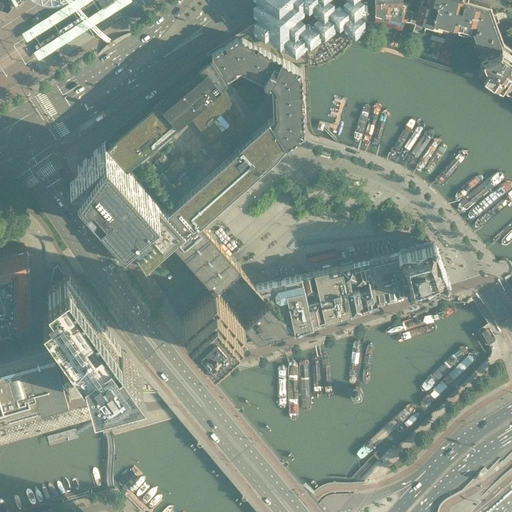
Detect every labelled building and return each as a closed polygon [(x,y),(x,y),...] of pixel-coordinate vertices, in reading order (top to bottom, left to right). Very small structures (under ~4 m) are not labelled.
[(89,29),(94,37),(144,4),(140,0),(133,0),(132,1),(119,9),(89,29)] [(252,0),(252,3),(252,9),(252,10),(253,13),(253,18),(253,25),(253,30),(263,36),(284,47),(295,52),(305,46),(309,43),(319,37),(324,34),(334,27),(338,25),(343,27),(354,33),(364,26),(364,14),(363,9),(363,0),(252,0)] [(511,0),(374,0),(374,11),(375,18),(403,26),(405,20),(409,21),(414,22),(412,29),(428,33),(430,27),(433,28),(431,34),(444,38),(446,32),(447,28),(454,30),(454,31),(456,37),(471,32),(471,30),(472,30),(477,45),(483,59),(484,61),(478,71),(510,92),(511,88),(511,0)] [(294,44),(279,36),(275,34),(272,36),(264,32),(264,28),(260,26),(260,23),(258,23),(241,33),(242,36),(241,36),(254,43),(297,66),(298,64),(301,64),(301,62),(300,61),(300,60),(300,59),(299,57),(298,57),(298,56),(297,55),(296,54),(295,53),(294,53),(293,52),(291,55),(289,53),(290,50),(291,51),(294,44)] [(304,105),(304,95),(302,94),(301,68),(297,66),(254,43),(241,36),(239,38),(237,36),(211,52),(227,78),(241,70),(241,68),(246,68),(246,70),(247,70),(258,76),(259,80),(267,84),(269,80),(272,82),(276,88),(276,90),(274,90),(275,112),(276,112),(277,114),(273,120),(278,128),(279,128),(280,129),(280,130),(282,133),(279,135),(285,144),(303,132),(302,106),(304,105)] [(145,110),(109,142),(188,230),(190,232),(196,226),(200,222),(209,214),(259,270),(262,283),(273,280),(270,268),(279,242),(253,214),(247,207),(234,192),(275,156),(279,153),(283,149),(285,147),(269,122),(266,125),(230,86),(209,51),(172,85),(149,106),(145,110)] [(107,144),(105,141),(78,165),(75,168),(71,171),(69,173),(112,221),(122,232),(145,267),(173,243),(185,232),(169,214),(158,202),(130,170),(107,144)] [(294,328),(256,284),(241,267),(200,222),(196,226),(190,232),(188,230),(185,232),(173,243),(145,267),(180,320),(210,355),(219,347),(244,324),(257,339),(294,328)] [(399,250),(397,251),(406,291),(409,290),(409,288),(411,287),(411,288),(411,289),(416,287),(417,288),(419,287),(419,286),(433,281),(433,282),(436,281),(436,280),(442,278),(442,279),(443,278),(445,275),(445,274),(444,274),(442,268),(442,267),(442,265),(441,265),(437,254),(437,251),(436,252),(434,245),(434,244),(431,242),(429,242),(430,244),(423,245),(423,244),(421,245),(415,247),(415,246),(414,246),(414,247),(408,249),(408,248),(406,248),(406,249),(400,251),(399,250)] [(29,316),(29,250),(29,245),(25,243),(0,249),(0,326),(27,319),(28,318),(28,317),(29,316)] [(55,287),(50,290),(77,333),(74,348),(83,360),(88,381),(94,388),(121,381),(125,397),(150,389),(54,244),(52,246),(52,276),(55,276),(55,287)] [(406,291),(397,251),(386,253),(397,294),(406,291)] [(397,294),(386,253),(376,256),(387,297),(397,294)] [(387,297),(376,256),(365,259),(376,301),(387,297)] [(365,259),(353,262),(362,305),(376,301),(365,259)] [(353,262),(340,264),(350,309),(362,305),(353,262)] [(350,309),(340,264),(327,268),(337,314),(350,309)] [(337,314),(327,268),(314,271),(319,294),(325,318),(337,314)] [(319,294),(314,271),(300,274),(306,298),(319,294)] [(311,322),(306,298),(300,274),(283,278),(273,280),(262,283),(256,284),(294,328),(311,322)] [(325,318),(319,294),(306,298),(311,322),(325,318)] [(483,328),(482,328),(479,330),(479,331),(479,332),(483,338),(482,339),(482,340),(482,341),(483,342),(484,343),(485,343),(486,343),(486,342),(486,343),(491,339),(492,339),(492,338),(492,337),(492,336),(491,335),(490,335),(489,335),(485,329),(484,328),(483,328)] [(0,415),(70,395),(54,338),(0,352),(0,415)] [(363,394),(360,388),(358,387),(356,387),(348,390),(353,402),(361,397),(363,394)]
